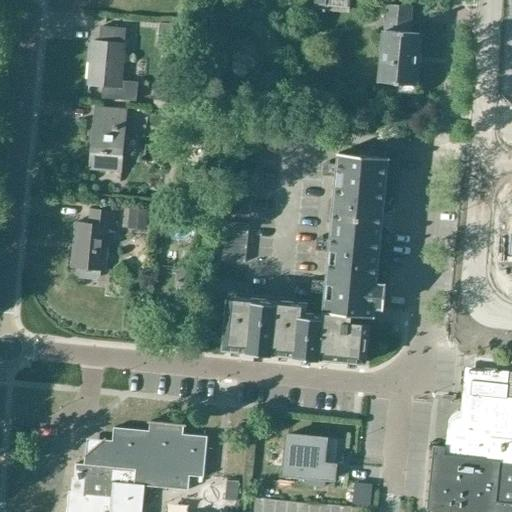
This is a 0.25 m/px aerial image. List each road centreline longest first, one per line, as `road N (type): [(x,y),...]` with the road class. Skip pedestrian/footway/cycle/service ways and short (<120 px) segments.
road 1 (residential): [(401,384),(380,389),(3,349)]
road 2 (residential): [(3,349),(32,0)]
road 3 (residential): [(401,384),(416,361),(434,149),(484,154)]
road 4 (tertiary): [(511,324),(480,284),(484,154)]
road 5 (tertiary): [(484,154),(492,22)]
